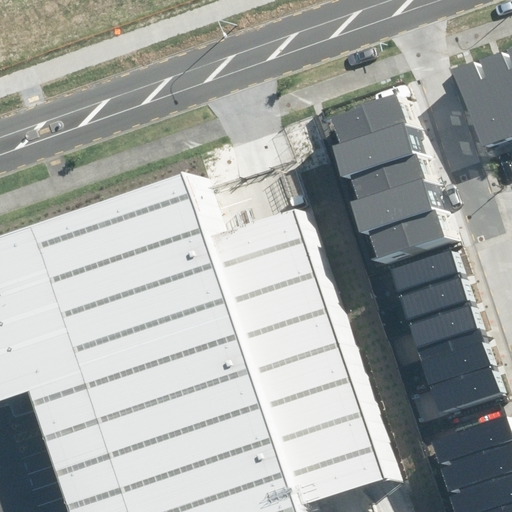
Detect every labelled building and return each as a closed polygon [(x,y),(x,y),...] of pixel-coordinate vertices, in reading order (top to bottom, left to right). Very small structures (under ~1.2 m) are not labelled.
[(511,73),(472,87),(492,145),(511,137),(511,73)] [(399,257),(462,236),(415,94),(352,115),(399,257)] [(229,237),(209,173),(0,245),(0,406),(49,388),(90,511),(322,511),(320,504),(229,237)] [(313,208),(229,237),(320,504),(404,475),(313,208)] [(399,270),(448,417),(511,396),(511,383),(467,247),(399,270)] [(511,511),(511,418),(444,440),(468,511),(511,511)]
